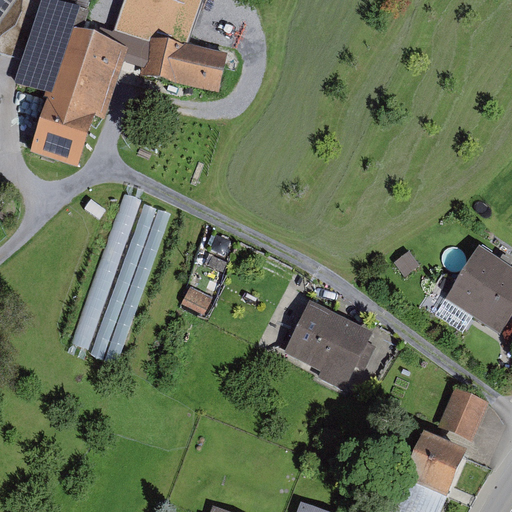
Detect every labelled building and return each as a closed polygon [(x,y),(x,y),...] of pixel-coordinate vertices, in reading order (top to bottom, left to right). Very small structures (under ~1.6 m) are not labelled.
[(0,0),(0,17),(11,0),(0,0)] [(45,0),(17,83),(50,94),(70,30),(79,0),(45,0)] [(181,0),(123,0),(109,42),(125,47),(143,53),(152,25),(188,37),(198,6),(181,0)] [(50,94),(32,151),(76,165),(90,124),(99,127),(125,47),(109,42),(70,30),(50,94)] [(226,55),(157,38),(148,73),(218,89),(226,55)] [(511,270),(486,252),(451,300),(498,333),(511,313),(511,270)] [(185,306),(208,316),(216,298),(193,288),(185,306)] [(311,305),(291,349),(318,360),(311,374),(341,388),(367,330),(311,305)] [(457,392),(440,425),(468,439),(485,406),(457,392)] [(431,443),(410,491),(445,507),(467,459),(431,443)]
